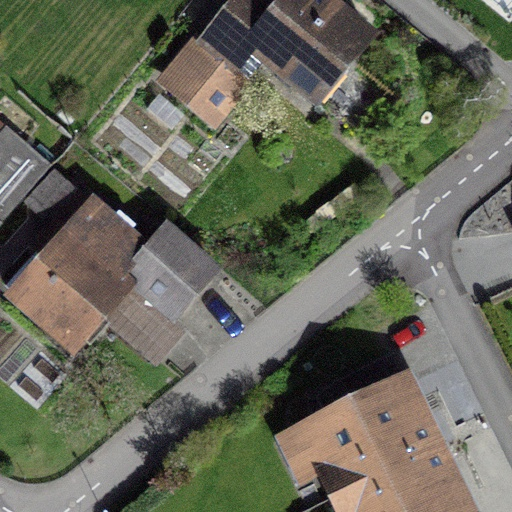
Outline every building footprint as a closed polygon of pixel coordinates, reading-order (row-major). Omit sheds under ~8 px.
[(273,0),(259,18),(236,0),(230,0),(154,96),(208,139),(238,101),(221,88),(241,63),(305,114),(364,41),(313,0),(273,0)] [(43,176),(0,138),(0,223),(16,206),(43,176)] [(79,212),(43,176),(16,206),(52,241),(79,212)] [(133,262),(79,212),(52,241),(0,298),(0,310),(55,360),(117,292),(130,303),(101,336),(148,377),(177,344),(166,334),(209,284),(155,237),(133,262)] [(313,508),(429,450),(399,390),(283,448),(313,508)] [(460,511),(429,450),(313,508),(315,511),(460,511)]
